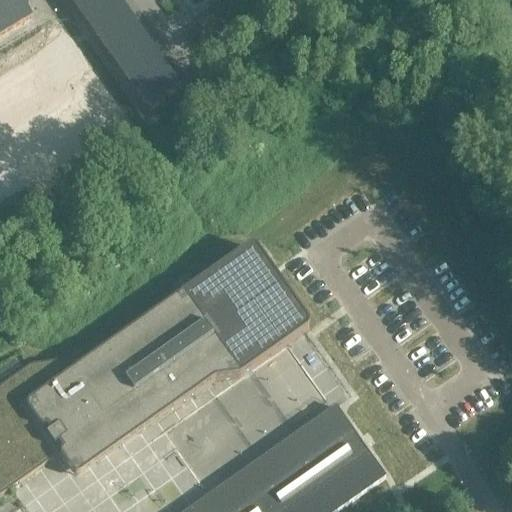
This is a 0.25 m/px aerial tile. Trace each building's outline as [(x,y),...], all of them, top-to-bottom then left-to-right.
[(0,0),(0,37),(30,20),(22,6),(28,3),(25,0),(0,0)] [(113,0),(69,0),(150,114),(175,96),(185,89),(181,84),(180,85),(171,73),(172,73),(166,64),(161,68),(113,0)] [(0,199),(105,137),(106,139),(109,137),(105,131),(104,131),(85,100),(0,150),(0,199)] [(58,458),(71,476),(71,477),(72,477),(72,478),(73,478),(74,479),(75,479),(76,479),(77,479),(78,479),(79,479),(79,478),(80,478),(143,434),(213,384),(214,384),(215,384),(215,383),(237,381),(238,381),(238,380),(239,380),(240,380),(240,379),(305,334),(306,333),(307,332),(307,331),(308,330),(308,329),(308,328),(308,327),(308,326),(308,325),(307,324),(257,253),(256,252),(255,251),(254,250),(253,250),(252,250),(251,250),(250,250),(249,250),(248,250),(248,251),(247,251),(93,359),(93,360),(92,360),(91,360),(32,368),(31,368),(30,368),(29,368),(29,369),(28,369),(0,389),(0,498),(1,498),(2,497),(58,458)] [(339,511),(385,480),(335,408),(188,511),(339,511)]
